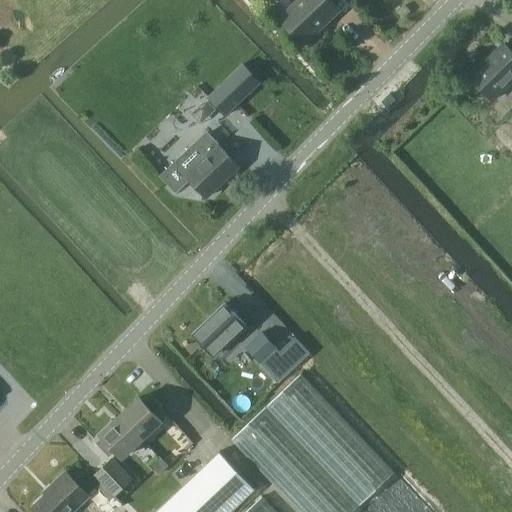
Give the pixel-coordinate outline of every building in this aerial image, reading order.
[(305,43),(340,10),(330,0),(298,0),(280,17),(305,43)] [(494,102),(511,83),(511,51),(503,43),(469,77),(494,102)] [(244,63),(209,96),(226,115),(262,82),(244,63)] [(391,103),(395,98),(390,92),(385,98),(391,103)] [(206,131),(159,176),(175,193),(191,178),(207,196),(240,166),(217,142),(206,131)] [(215,355),(248,325),(225,302),(193,332),(215,355)] [(285,359),(260,333),(245,347),(280,383),(295,368),(286,358),(285,359)] [(140,396),(120,415),(142,438),(162,419),(156,412),(162,406),(150,392),(143,399),(142,398),(140,396)] [(103,436),(97,442),(109,456),(116,450),(122,457),(142,438),(120,415),(100,433),(103,436)] [(220,451),(155,511),(229,511),(255,488),(220,451)] [(115,495),(133,478),(114,458),(96,474),(102,481),(98,485),(111,498),(115,494),(115,495)] [(38,511),(71,511),(89,496),(66,472),(51,486),(53,488),(33,507),(38,511)]
